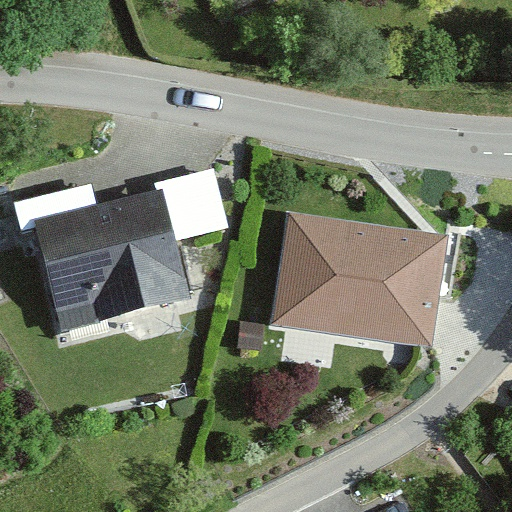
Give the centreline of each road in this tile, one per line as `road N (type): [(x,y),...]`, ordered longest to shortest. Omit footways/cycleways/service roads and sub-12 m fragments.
road 1 (residential): [(511,153),(0,81)]
road 2 (residential): [(247,511),(394,437),(511,349)]
